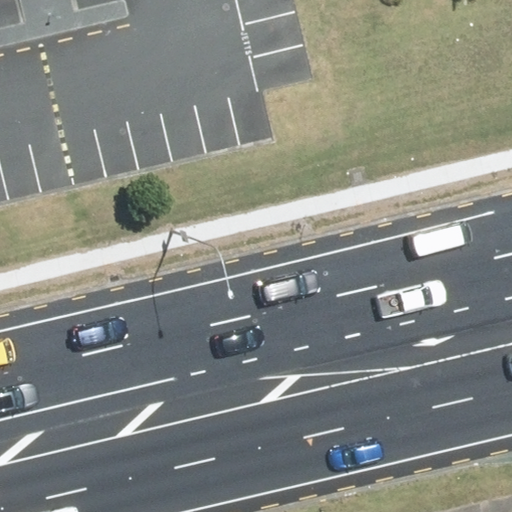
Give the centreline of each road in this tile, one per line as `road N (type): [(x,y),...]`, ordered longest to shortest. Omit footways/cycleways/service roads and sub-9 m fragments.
road 1 (primary): [(0,368),(511,248)]
road 2 (primary): [(511,392),(6,511)]
